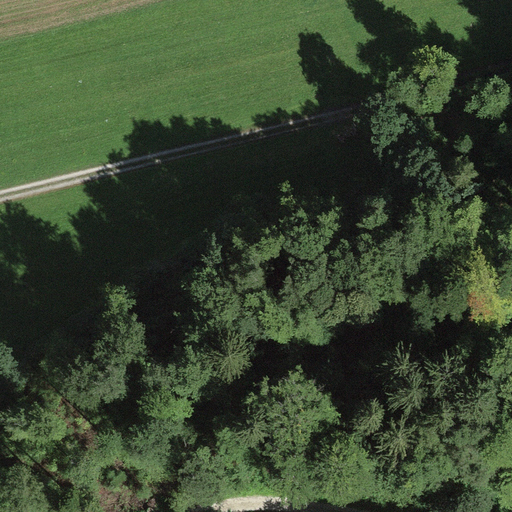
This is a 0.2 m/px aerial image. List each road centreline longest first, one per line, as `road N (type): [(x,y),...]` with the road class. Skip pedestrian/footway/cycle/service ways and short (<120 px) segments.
road 1 (track): [(0,192),(511,66)]
road 2 (track): [(340,511),(264,499),(193,511)]
